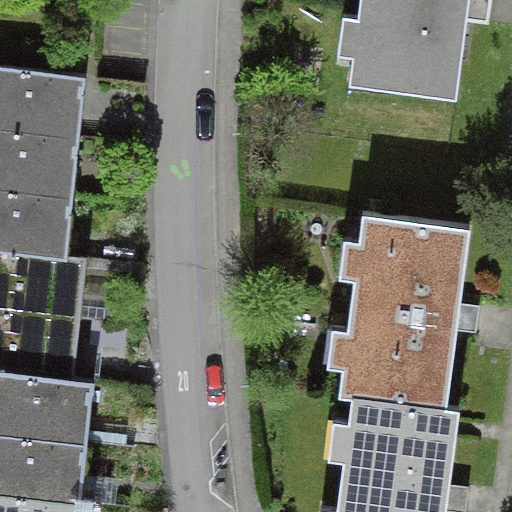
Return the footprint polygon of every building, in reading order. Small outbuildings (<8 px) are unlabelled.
[(12,0),(12,5),(71,12),(72,0),(12,0)] [(468,0),(359,0),(349,81),(456,95),(468,4),(468,0)] [(71,12),(12,5),(8,46),(67,52),(69,32),(71,12)] [(0,64),(0,126),(78,135),(80,120),(85,73),(0,64)] [(0,186),(72,194),(74,179),(78,135),(0,126),(0,186)] [(0,246),(66,254),(66,252),(67,238),(72,194),(0,186),(0,246)] [(446,404),(446,403),(458,313),(470,223),(364,209),(339,392),(352,393),(352,392),(446,404)] [(0,308),(79,317),(81,302),(86,255),(66,252),(66,254),(0,246),(0,308)] [(0,370),(73,378),(73,377),(74,362),(79,317),(0,308),(0,370)] [(0,430),(86,440),(88,425),(93,379),(73,377),(73,378),(0,370),(0,430)] [(459,404),(446,403),(446,404),(352,392),(352,393),(335,511),(444,511),(447,496),(459,404)] [(0,491),(80,500),(81,485),(86,440),(0,430),(0,491)] [(78,511),(80,500),(0,491),(0,511),(78,511)]
